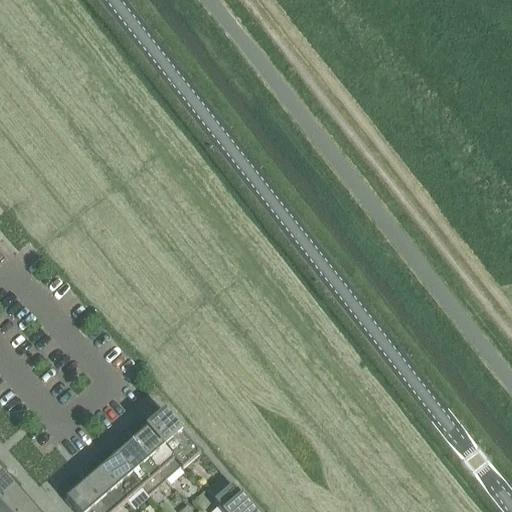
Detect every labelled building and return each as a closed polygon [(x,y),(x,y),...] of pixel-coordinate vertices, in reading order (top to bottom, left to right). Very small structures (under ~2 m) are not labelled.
[(200,458),(165,417),(148,432),(181,471),(183,472),(200,458)] [(148,432),(132,446),(165,485),(181,471),(148,432)] [(165,485),(132,446),(116,460),(149,499),(165,485)] [(149,499),(116,460),(99,475),(126,506),(141,492),(148,500),(149,499)] [(1,475),(0,476),(0,505),(16,492),(1,475)] [(118,511),(126,506),(99,475),(83,489),(102,511),(118,511)] [(214,500),(226,489),(219,481),(207,492),(214,500)] [(102,511),(83,489),(66,503),(72,511),(102,511)] [(251,511),(232,489),(214,505),(220,511),(251,511)] [(16,492),(0,505),(0,511),(25,511),(30,508),(16,492)]
